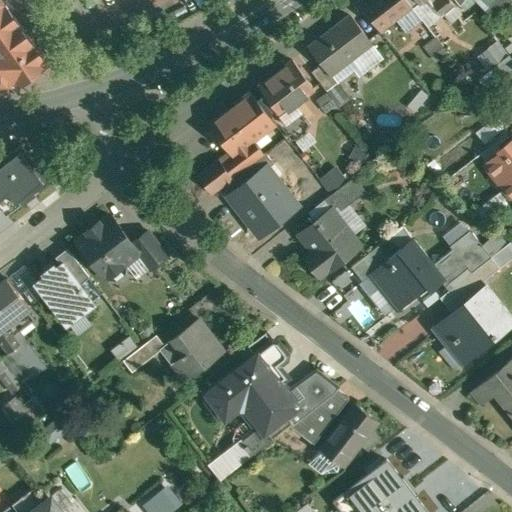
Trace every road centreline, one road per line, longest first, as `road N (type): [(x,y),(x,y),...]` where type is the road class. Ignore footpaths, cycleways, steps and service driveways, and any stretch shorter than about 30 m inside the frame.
road 1 (residential): [(116,162),(158,207),(511,479)]
road 2 (residential): [(116,162),(347,0)]
road 3 (residential): [(21,0),(53,44),(137,0)]
road 4 (secondary): [(225,28),(93,91)]
road 5 (residential): [(116,162),(0,251)]
